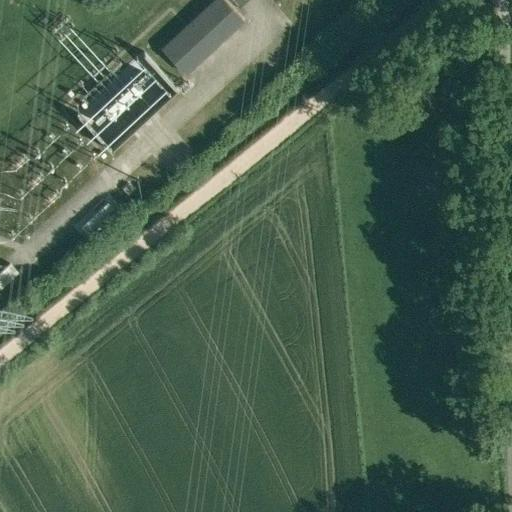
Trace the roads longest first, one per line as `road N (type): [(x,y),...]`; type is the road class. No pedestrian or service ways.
road 1 (track): [(0,353),(436,0)]
road 2 (unclassified): [(504,0),(503,307),(511,418)]
